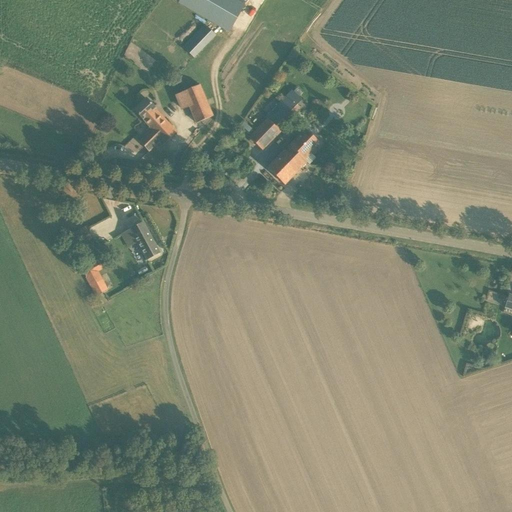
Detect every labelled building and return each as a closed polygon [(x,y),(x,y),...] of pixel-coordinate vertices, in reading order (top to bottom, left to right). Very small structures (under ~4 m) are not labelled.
[(208,0),(238,16),(246,0),(208,0)] [(184,44),(196,58),(219,37),(207,23),(184,44)] [(153,61),(135,48),(130,54),(149,67),(153,61)] [(196,123),(213,116),(200,85),(183,92),(196,123)] [(268,119),(265,121),(249,137),(262,150),(281,131),(279,129),(299,108),(296,105),(302,100),(292,89),(265,116),(268,119)] [(177,133),(155,110),(156,109),(146,98),(134,110),(143,120),(144,119),(151,126),(147,130),(149,132),(140,141),(149,152),(160,141),(164,145),(177,133)] [(284,185),(307,162),(304,160),(320,144),(305,129),(267,168),(284,185)] [(222,150),(217,146),(213,150),(219,154),(222,150)] [(133,236),(147,260),(160,253),(143,222),(122,234),(125,240),(133,236)] [(66,238),(70,247),(72,250),(93,239),(86,227),(66,238)] [(107,290),(98,272),(108,266),(101,254),(80,266),(96,296),(107,290)] [(491,362),(488,356),(481,359),(485,366),(491,362)]
